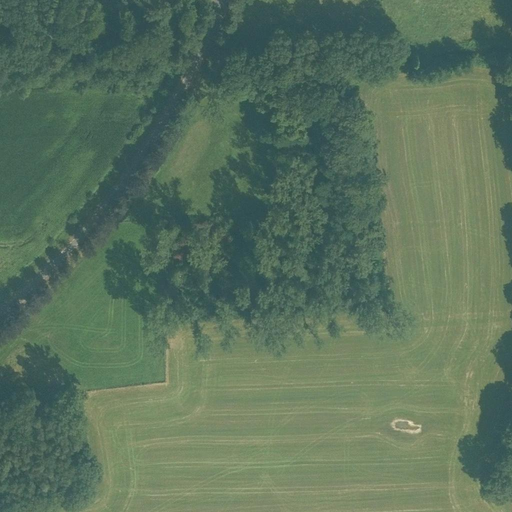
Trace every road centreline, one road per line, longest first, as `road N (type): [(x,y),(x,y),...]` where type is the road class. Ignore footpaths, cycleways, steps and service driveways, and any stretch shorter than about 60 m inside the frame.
road 1 (tertiary): [(0,316),(125,181),(175,105),(221,0)]
road 2 (unclassified): [(0,36),(73,39),(178,0)]
